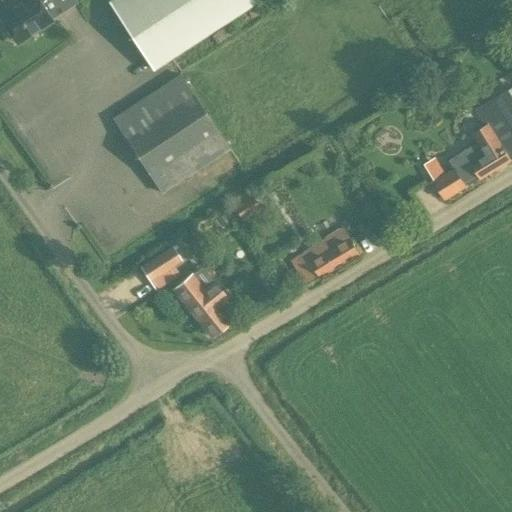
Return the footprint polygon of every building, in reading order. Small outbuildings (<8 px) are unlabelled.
[(0,21),(13,42),(35,28),(38,32),(52,23),(39,4),(45,0),(19,0),(0,12),(0,21)] [(151,73),(266,0),(115,0),(108,5),(151,73)] [(112,118),(161,194),(229,148),(180,72),(112,118)] [(474,133),(479,141),(449,160),(454,168),(434,180),(446,200),(467,186),(511,159),(511,157),(511,93),(508,88),(474,109),(485,126),(474,133)] [(250,194),(248,191),(231,201),(233,207),(242,221),(262,209),(251,193),(250,194)] [(350,237),(344,226),(292,260),(306,285),(320,277),(358,251),(350,237)] [(174,278),(169,269),(181,261),(171,246),(139,267),(155,291),(174,278)] [(173,289),(211,337),(230,322),(217,305),(227,297),(214,281),(204,289),(191,274),(173,289)]
